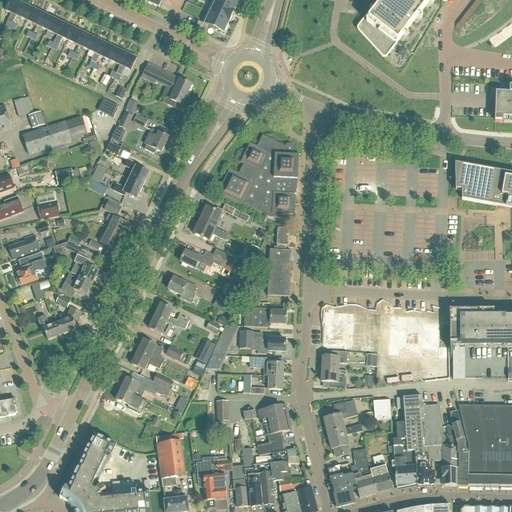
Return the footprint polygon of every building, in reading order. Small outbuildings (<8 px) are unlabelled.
[(12,25),(16,17),(22,5),(11,0),(5,12),(11,15),(8,22),(12,25)] [(150,0),(148,4),(158,9),(162,0),(150,0)] [(211,0),(210,2),(213,3),(213,2),(234,12),(240,1),(237,0),(211,0)] [(378,0),(359,26),(357,28),(357,29),(357,30),(358,32),(381,57),(382,57),(383,58),(385,58),(386,57),(387,56),(431,0),(440,0),(442,2),(443,2),(445,2),(446,2),(447,1),(447,0),(378,0)] [(213,3),(208,13),(229,23),(234,12),(213,2),(213,3)] [(26,22),(32,10),(22,5),(16,17),(26,22)] [(32,10),(26,22),(37,27),(43,15),(32,10)] [(198,22),(195,28),(206,33),(209,27),(224,35),(229,23),(208,13),(202,24),(198,22)] [(47,32),(53,20),(43,15),(37,27),(47,32)] [(464,17),(458,25),(462,28),(468,21),(464,17)] [(58,38),(63,25),(53,20),(47,32),(58,38)] [(68,43),(74,30),(63,25),(58,38),(54,45),(59,47),(62,40),(68,43)] [(79,48),(84,35),(74,30),(68,43),(79,48)] [(89,53),(95,40),(84,35),(79,48),(89,53)] [(99,58),(105,45),(95,40),(89,53),(95,55),(91,63),(96,65),(99,58)] [(110,63),(116,50),(105,45),(99,58),(110,63)] [(110,63),(120,68),(126,55),(116,50),(110,63)] [(117,75),(122,77),(125,70),(131,73),(137,60),(126,55),(120,68),(117,75)] [(193,87),(147,65),(140,79),(154,85),(155,83),(173,92),(169,101),(167,106),(179,111),(181,107),(188,92),(190,93),(193,87)] [(81,86),(88,88),(92,79),(85,76),(81,86)] [(106,87),(110,78),(105,76),(101,84),(106,87)] [(464,94),(475,95),(476,83),(464,82),(464,94)] [(115,98),(122,101),(127,91),(120,88),(115,98)] [(495,108),(495,122),(499,122),(511,122),(511,88),(509,89),(509,95),(496,94),(495,108)] [(19,119),(29,116),(34,114),(29,98),(25,100),(14,103),(19,119)] [(112,119),(118,107),(103,100),(97,112),(112,119)] [(131,112),(134,104),(129,102),(126,110),(131,112)] [(0,133),(11,130),(5,106),(0,107),(0,133)] [(33,130),(46,126),(42,114),(29,118),(33,130)] [(127,131),(133,118),(125,115),(119,128),(127,131)] [(88,117),(23,137),(29,156),(83,140),(85,146),(96,143),(94,134),(91,134),(90,132),(93,131),(88,117)] [(144,130),(148,122),(136,117),(133,124),(144,130)] [(106,139),(109,133),(99,128),(96,135),(106,139)] [(161,154),(169,139),(152,130),(149,135),(144,146),(146,147),(144,151),(155,156),(157,152),(161,154)] [(266,217),(263,223),(267,225),(270,219),(282,219),(282,215),(293,216),(294,195),(297,195),(299,157),(294,157),(294,150),(294,149),(294,148),(294,147),(293,147),(292,146),(292,145),(291,145),(290,145),(289,145),(288,145),(287,145),(286,146),(285,147),(263,136),(258,148),(250,144),(241,163),(244,165),(239,175),(230,170),(217,196),(241,207),(242,205),(266,217)] [(121,150),(110,145),(107,151),(118,157),(121,150)] [(112,163),(102,158),(99,165),(109,170),(112,163)] [(17,161),(11,163),(13,170),(20,168),(21,168),(20,164),(18,164),(17,161)] [(129,180),(143,187),(149,174),(138,168),(139,166),(127,161),(125,167),(134,171),(129,180)] [(511,174),(455,165),(455,192),(462,192),(462,201),(511,209),(511,174)] [(0,194),(1,194),(14,189),(13,189),(9,177),(0,179),(0,194)] [(137,200),(143,187),(129,180),(125,189),(116,185),(113,191),(125,197),(126,195),(137,200)] [(91,181),(87,189),(104,197),(108,189),(100,185),(91,181)] [(34,199),(46,194),(43,189),(32,194),(34,199)] [(0,221),(23,213),(17,198),(6,202),(7,205),(0,207),(0,221)] [(41,222),(60,218),(57,202),(38,206),(41,222)] [(112,205),(108,203),(105,211),(117,217),(121,209),(112,205)] [(200,221),(215,229),(222,215),(223,212),(217,209),(215,212),(206,208),(200,221)] [(250,219),(250,218),(235,211),(232,217),(247,224),(250,219)] [(126,224),(120,221),(108,216),(106,221),(112,223),(108,231),(121,236),(121,235),(123,235),(124,232),(123,230),(126,224)] [(215,229),(200,221),(193,235),(209,242),(212,236),(226,243),(229,236),(215,229)] [(40,236),(50,232),(47,224),(37,228),(40,236)] [(289,247),(290,230),(278,229),(277,246),(278,246),(278,251),(270,251),(268,297),(289,298),(291,252),(285,252),(285,247),(289,247)] [(114,251),(121,236),(108,231),(101,245),(114,251)] [(13,260),(40,251),(35,236),(24,240),(25,243),(9,248),(13,260)] [(79,249),(82,242),(72,237),(69,244),(79,249)] [(99,252),(101,246),(91,242),(89,247),(99,252)] [(252,247),(248,254),(256,258),(259,251),(252,247)] [(216,250),(213,257),(226,263),(230,265),(233,258),(216,250)] [(213,257),(205,253),(203,257),(199,255),(197,258),(185,252),(180,263),(194,270),(194,269),(198,271),(204,274),(207,268),(210,270),(213,265),(223,270),(223,269),(226,263),(213,257)] [(21,270),(16,272),(19,279),(16,280),(18,285),(20,284),(21,286),(36,281),(34,274),(46,270),(44,262),(41,255),(31,259),(29,259),(19,262),(21,270)] [(77,264),(72,275),(80,278),(93,284),(96,279),(97,279),(99,275),(98,274),(99,272),(88,266),(91,261),(79,256),(75,263),(77,264)] [(226,263),(223,269),(227,271),(230,272),(233,266),(230,265),(226,263)] [(93,284),(80,278),(78,281),(69,277),(61,292),(73,298),(76,293),(86,298),(87,297),(88,297),(90,292),(89,291),(93,284)] [(186,285),(173,279),(167,290),(180,297),(179,299),(191,305),(196,295),(193,294),(197,288),(187,283),(186,285)] [(39,285),(32,287),(37,303),(44,300),(42,293),(51,290),(49,282),(39,285)] [(229,286),(224,295),(237,302),(242,292),(229,286)] [(172,306),(177,296),(170,293),(169,297),(153,290),(150,296),(172,306)] [(231,313),(237,302),(224,295),(221,294),(215,305),(231,313)] [(68,310),(71,303),(59,298),(56,304),(68,310)] [(155,316),(179,328),(183,330),(188,321),(179,317),(176,321),(169,318),(173,311),(160,305),(155,316)] [(57,324),(61,336),(76,330),(74,325),(76,321),(77,322),(81,313),(71,308),(66,317),(68,320),(57,324)] [(272,310),(247,309),(245,309),(244,328),(268,329),(268,325),(286,326),(286,313),(272,312),(272,310)] [(511,314),(494,315),(494,310),(460,311),(449,311),(449,326),(449,348),(450,348),(457,348),(459,348),(498,348),(508,348),(508,378),(508,381),(508,383),(511,382),(511,314)] [(324,345),(324,347),(343,348),(343,346),(343,344),(440,350),(441,341),(442,321),(442,319),(345,313),(344,316),(326,315),(325,335),(324,343),(324,345)] [(176,333),(179,328),(155,316),(148,330),(167,338),(171,330),(176,333)] [(61,336),(57,324),(48,327),(44,317),(37,319),(42,333),(44,332),(47,341),(61,336)] [(217,325),(224,328),(227,322),(220,319),(217,325)] [(205,330),(211,333),(216,336),(220,328),(209,322),(205,330)] [(284,353),(285,340),(269,340),(269,339),(253,338),(253,333),(240,332),(239,350),(252,350),(252,352),(257,352),(257,355),(266,356),(266,352),(284,353)] [(143,341),(137,353),(150,359),(162,365),(164,360),(160,358),(163,350),(143,341)] [(207,365),(216,347),(204,342),(196,359),(207,365)] [(180,364),(184,354),(171,347),(166,357),(180,364)] [(150,359),(137,353),(131,365),(144,372),(145,370),(148,371),(150,367),(159,371),(162,365),(155,361),(155,362),(150,359)] [(322,371),(338,372),(339,364),(346,365),(347,353),(332,353),(331,359),(323,359),(322,371)] [(221,372),(228,356),(213,356),(206,370),(221,372)] [(377,369),(378,357),(368,356),(367,368),(377,369)] [(250,359),(249,370),(264,370),(263,378),(283,378),(284,365),(279,365),(279,360),(250,359)] [(320,391),(319,359),(304,359),(304,391),(320,391)] [(463,368),(456,368),(454,368),(453,368),(453,374),(453,380),(453,381),(462,381),(463,381),(463,371),(463,368)] [(338,378),(338,372),(322,371),(321,384),(330,384),(329,391),(345,392),(346,379),(338,378)] [(407,384),(432,383),(431,371),(406,372),(407,384)] [(156,375),(153,383),(170,391),(174,384),(156,375)] [(265,396),(265,390),(251,389),(252,377),(244,377),(244,395),(265,396)] [(283,378),(263,378),(263,384),(268,384),(268,391),(283,391),(283,378)] [(374,389),(375,379),(366,378),(365,388),(374,389)] [(123,386),(121,390),(142,400),(146,391),(155,396),(156,394),(163,397),(164,396),(168,398),(171,391),(170,391),(153,383),(152,383),(144,379),(140,386),(126,379),(125,381),(124,381),(122,385),(123,386)] [(121,390),(115,401),(128,407),(127,409),(138,414),(145,401),(142,400),(121,390)] [(181,398),(178,405),(185,408),(188,402),(181,398)] [(421,433),(425,433),(423,408),(422,398),(403,400),(404,410),(405,424),(407,453),(415,453),(415,467),(416,467),(418,487),(435,487),(435,482),(435,473),(429,474),(428,463),(428,455),(423,455),(421,433)] [(0,418),(15,416),(17,414),(14,399),(0,401),(0,418)] [(376,423),(391,422),(390,402),(375,403),(376,423)] [(217,423),(229,423),(228,403),(217,403),(217,423)] [(328,435),(344,431),(342,421),(358,418),(354,403),(345,405),(333,407),(336,417),(324,420),(328,435)] [(269,444),(257,447),(259,457),(271,455),(285,453),(281,434),(286,432),(282,407),(258,412),(259,420),(264,419),(267,436),(269,444)] [(442,462),(442,447),(442,429),(439,407),(423,408),(425,433),(421,433),(423,455),(428,455),(428,463),(442,462)] [(479,416),(478,407),(458,407),(468,448),(468,455),(468,488),(483,489),(484,482),(485,449),(479,416)] [(484,482),(483,489),(499,489),(501,451),(498,411),(498,408),(478,407),(479,416),(485,449),(484,482)] [(501,451),(499,489),(511,489),(511,407),(498,408),(498,411),(501,451)] [(175,410),(173,416),(180,419),(183,414),(175,410)] [(244,422),(256,420),(254,412),(243,414),(244,422)] [(468,488),(468,455),(467,455),(465,444),(464,440),(465,440),(461,425),(458,412),(449,414),(452,426),(453,431),(456,440),(457,447),(457,449),(457,452),(457,462),(458,462),(458,488),(468,488)] [(365,416),(367,422),(373,421),(372,414),(365,416)] [(157,429),(161,422),(156,419),(152,427),(157,429)] [(407,453),(405,424),(397,425),(398,441),(393,441),(396,487),(397,487),(397,489),(416,485),(414,467),(415,467),(415,453),(407,453)] [(442,487),(458,488),(458,462),(457,462),(457,452),(457,449),(457,447),(456,440),(453,431),(452,426),(446,428),(450,440),(450,447),(444,447),(442,447),(442,462),(442,487)] [(361,427),(344,431),(328,435),(331,451),(333,451),(335,458),(350,455),(346,438),(362,434),(361,427)] [(228,432),(228,430),(224,430),(224,442),(234,442),(234,432),(228,432)] [(150,511),(149,492),(131,494),(131,495),(105,498),(102,494),(105,491),(103,487),(99,490),(96,485),(108,462),(109,462),(117,446),(94,435),(68,489),(65,488),(60,499),(66,503),(71,508),(73,511),(150,511)] [(162,489),(177,487),(176,479),(185,478),(179,436),(155,439),(162,489)] [(262,507),(258,467),(252,467),(251,451),(241,451),(243,467),(244,477),(247,477),(250,508),(262,507)] [(282,464),(287,463),(287,458),(296,457),(295,451),(272,455),(273,465),(282,464)] [(373,480),(371,471),(370,471),(366,457),(365,451),(353,454),(355,461),(356,467),(351,468),(353,475),(356,488),(359,499),(376,494),(372,480),(373,480)] [(372,480),(376,494),(392,490),(388,475),(387,475),(381,456),(373,459),(374,466),(376,465),(377,469),(371,471),(373,480),(372,480)] [(223,473),(232,472),(231,468),(230,461),(227,462),(226,458),(202,460),(203,464),(196,465),(199,488),(204,491),(205,503),(205,511),(227,511),(227,510),(226,501),(223,473)] [(272,458),(256,459),(256,466),(272,465),(272,458)] [(275,484),(289,482),(287,464),(283,464),(282,464),(273,465),(258,467),(262,507),(274,506),(272,488),(275,487),(275,484)] [(247,508),(244,477),(243,467),(231,468),(232,472),(233,489),(235,488),(238,509),(247,508)] [(356,488),(353,475),(343,477),(341,467),(328,470),(337,509),(346,507),(354,504),(351,489),(356,488)] [(300,511),(296,494),(296,492),(303,490),(301,480),(278,484),(281,498),(280,498),(282,511),(300,511)] [(300,511),(316,511),(311,490),(296,494),(300,511)] [(182,499),(181,492),(174,492),(175,500),(163,501),(164,511),(187,511),(186,499),(182,499)]
